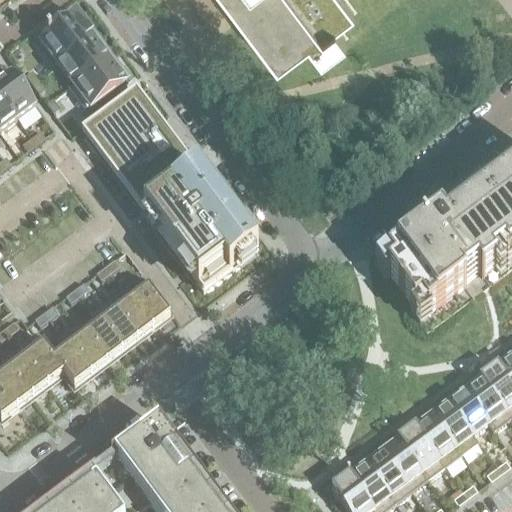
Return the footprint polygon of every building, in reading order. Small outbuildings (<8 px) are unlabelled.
[(230,0),(277,62),(308,39),(321,57),(323,56),(327,53),(345,39),(336,26),(354,13),(344,0),(230,0)] [(60,71),(96,44),(78,20),(77,21),(76,19),(65,27),(66,29),(53,39),(52,37),(48,39),(50,41),(42,47),(60,71)] [(74,90),(111,63),(110,63),(112,61),(104,51),(102,52),(101,50),(101,51),(98,46),(96,44),(60,71),(74,90)] [(129,87),(111,63),(74,90),(92,114),(117,96),(118,97),(128,89),(127,88),(129,87)] [(26,81),(33,91),(40,86),(33,77),(26,81)] [(36,112),(12,79),(0,87),(0,101),(18,125),(36,112)] [(33,91),(40,100),(47,95),(40,86),(33,91)] [(90,130),(82,136),(86,142),(84,143),(95,157),(96,156),(144,219),(197,289),(204,298),(236,274),(253,262),(259,257),(247,242),(227,215),(218,202),(192,168),(137,95),(90,130)] [(18,125),(0,101),(0,137),(1,138),(18,125)] [(61,115),(54,105),(48,110),(55,120),(61,115)] [(36,150),(46,143),(41,136),(32,143),(36,150)] [(27,157),(36,150),(32,143),(22,150),(27,157)] [(0,173),(2,176),(11,169),(7,162),(0,167),(0,173)] [(491,289),(511,273),(511,170),(426,235),(425,234),(423,235),(424,237),(390,262),(388,259),(375,268),(386,282),(390,280),(414,312),(410,315),(427,337),(431,334),(474,302),(487,292),(491,289)] [(109,281),(119,274),(114,268),(105,275),(109,281)] [(100,289),(109,281),(105,275),(95,282),(100,289)] [(137,279),(119,293),(122,296),(123,296),(153,336),(171,323),(143,287),(137,279)] [(79,305),(88,297),(83,291),(74,298),(79,305)] [(122,296),(108,307),(138,348),(153,336),(123,296),(122,296)] [(69,312),(79,305),(74,298),(65,305),(69,312)] [(108,307),(91,320),(94,323),(95,323),(123,359),(138,348),(108,307)] [(48,328),(57,320),(53,314),(43,321),(48,328)] [(39,335),(48,328),(43,321),(34,328),(39,335)] [(94,323),(80,334),(107,371),(123,359),(95,323),(94,323)] [(10,341),(20,334),(15,328),(5,335),(10,341)] [(65,345),(64,346),(92,382),(107,371),(80,334),(65,345)] [(0,347),(1,348),(10,341),(5,335),(0,338),(0,347)] [(43,350),(42,350),(65,381),(64,381),(75,395),(92,382),(64,346),(65,345),(59,337),(43,350)] [(22,355),(21,356),(49,393),(64,381),(65,381),(42,350),(43,350),(38,343),(22,355)] [(19,352),(2,364),(5,368),(6,368),(33,404),(49,393),(21,356),(22,355),(19,352)] [(511,362),(499,373),(511,390),(511,362)] [(0,372),(0,391),(18,416),(33,404),(6,368),(5,368),(0,372)] [(511,424),(511,390),(499,373),(498,372),(480,385),(480,386),(510,426),(511,424)] [(510,426),(480,386),(465,397),(494,437),(510,426)] [(0,425),(2,428),(18,416),(0,391),(0,425)] [(494,437),(465,397),(447,411),(477,451),(479,449),(473,441),(488,431),(493,438),(494,437)] [(477,451),(447,411),(446,409),(439,414),(440,416),(432,422),(461,462),(477,451)] [(461,462),(432,422),(416,433),(446,473),(461,462)] [(72,502),(59,511),(149,511),(151,511),(213,511),(208,505),(189,479),(173,458),(178,454),(159,429),(68,497),(72,502)] [(446,473),(416,433),(416,432),(397,446),(398,447),(428,487),(446,473)] [(428,487),(398,447),(382,459),(412,499),(428,487)] [(412,499),(382,459),(366,471),(395,511),(412,499)] [(511,474),(506,467),(496,474),(501,481),(511,474)] [(393,511),(395,511),(366,471),(358,476),(357,475),(350,480),(349,479),(347,481),(348,482),(370,511),(393,511)] [(501,481),(496,474),(487,481),(491,488),(501,481)] [(370,511),(348,482),(332,494),(344,511),(370,511)] [(478,498),(473,491),(463,498),(468,505),(478,498)] [(458,511),(468,505),(463,498),(454,505),(458,511)]
